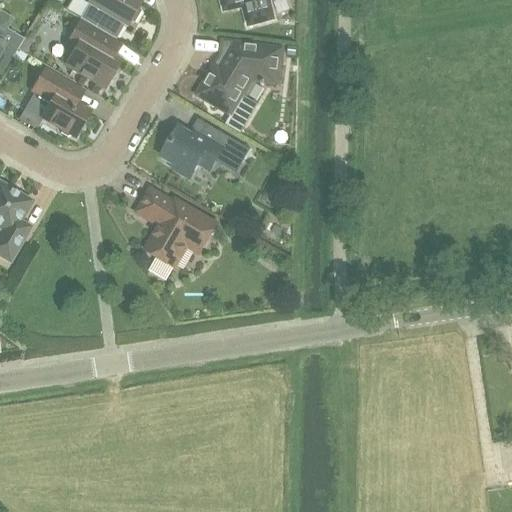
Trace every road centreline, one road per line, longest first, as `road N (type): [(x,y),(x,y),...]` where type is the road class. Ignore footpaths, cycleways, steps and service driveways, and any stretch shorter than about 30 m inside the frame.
road 1 (unclassified): [(0,388),(511,306)]
road 2 (track): [(344,0),(342,332)]
road 3 (residential): [(175,0),(169,64),(101,172),(68,178),(0,139)]
